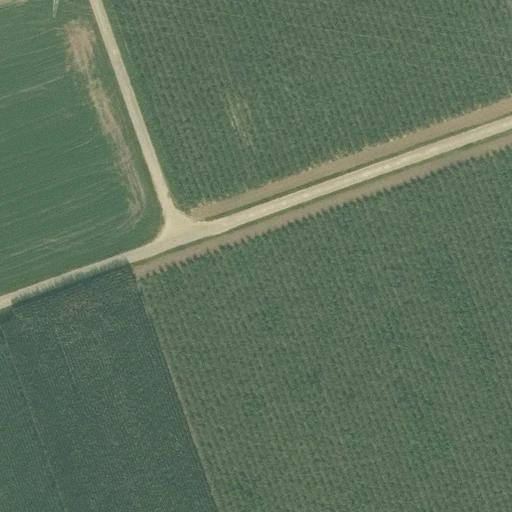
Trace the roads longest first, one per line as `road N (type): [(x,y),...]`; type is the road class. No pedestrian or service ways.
road 1 (track): [(0,303),(511,123)]
road 2 (track): [(95,0),(181,240)]
